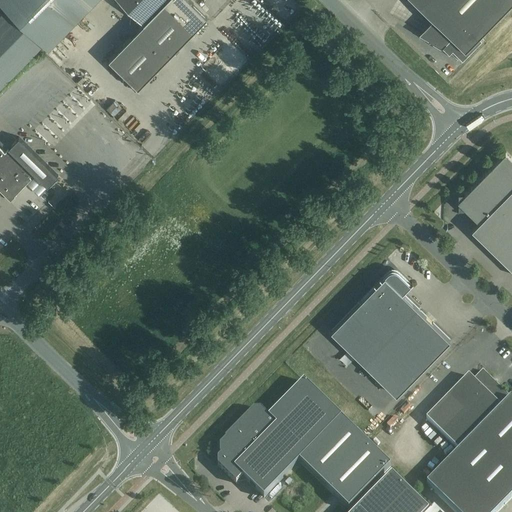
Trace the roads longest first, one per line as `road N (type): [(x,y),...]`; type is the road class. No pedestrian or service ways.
road 1 (tertiary): [(151,442),(385,202)]
road 2 (unclassified): [(0,308),(129,176)]
road 3 (unclassified): [(511,326),(385,202)]
road 4 (unclassified): [(108,414),(0,310)]
road 5 (unclassified): [(423,94),(329,0)]
